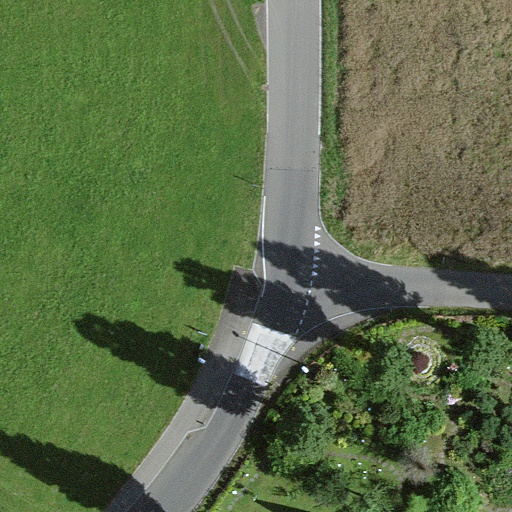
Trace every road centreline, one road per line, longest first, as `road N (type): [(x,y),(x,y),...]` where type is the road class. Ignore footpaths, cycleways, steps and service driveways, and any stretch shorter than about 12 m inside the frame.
road 1 (tertiary): [(289,287),(294,0)]
road 2 (tertiary): [(169,511),(245,399),(289,287)]
road 3 (unclassified): [(289,287),(511,299)]
